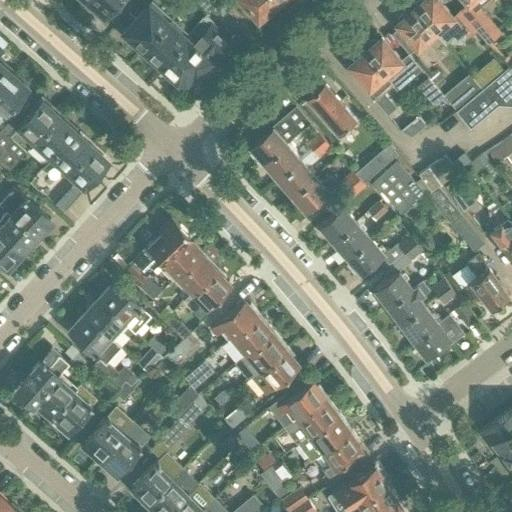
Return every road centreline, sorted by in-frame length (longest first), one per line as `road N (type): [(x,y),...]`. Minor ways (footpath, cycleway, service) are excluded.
road 1 (residential): [(410,421),(306,285),(178,154)]
road 2 (residential): [(0,347),(178,154)]
road 3 (residential): [(178,154),(4,0)]
road 4 (residential): [(178,154),(350,0)]
road 5 (residential): [(410,421),(511,345)]
